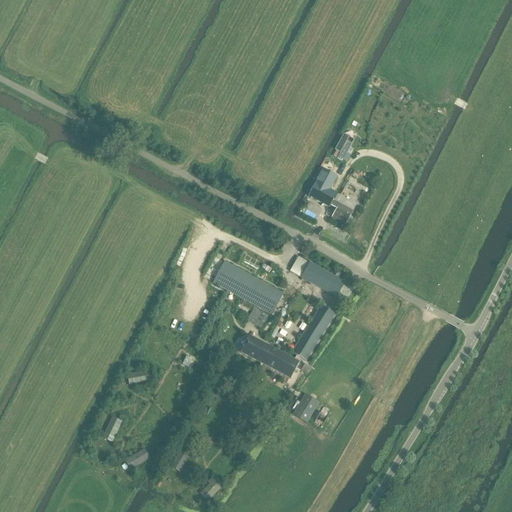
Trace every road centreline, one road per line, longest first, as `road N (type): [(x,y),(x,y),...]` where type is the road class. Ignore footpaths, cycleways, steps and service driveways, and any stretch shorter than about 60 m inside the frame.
road 1 (unclassified): [(474,334),(0,79)]
road 2 (track): [(435,312),(316,511)]
road 3 (unclassified): [(366,511),(474,334)]
